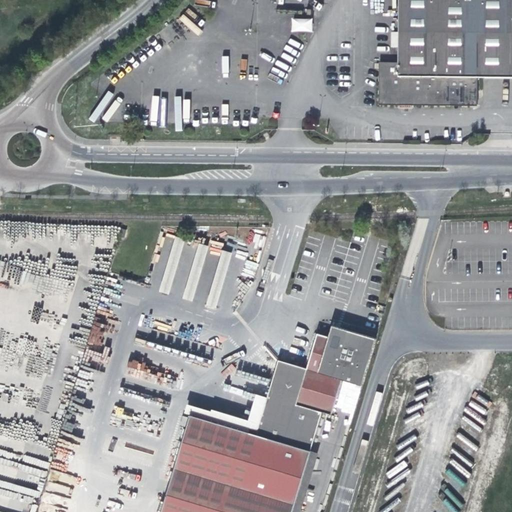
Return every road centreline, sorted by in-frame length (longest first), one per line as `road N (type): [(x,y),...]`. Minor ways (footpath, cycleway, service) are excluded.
road 1 (residential): [(43,173),(137,183),(511,177)]
road 2 (residential): [(511,160),(81,153),(52,138)]
road 3 (tertiary): [(153,0),(45,85)]
